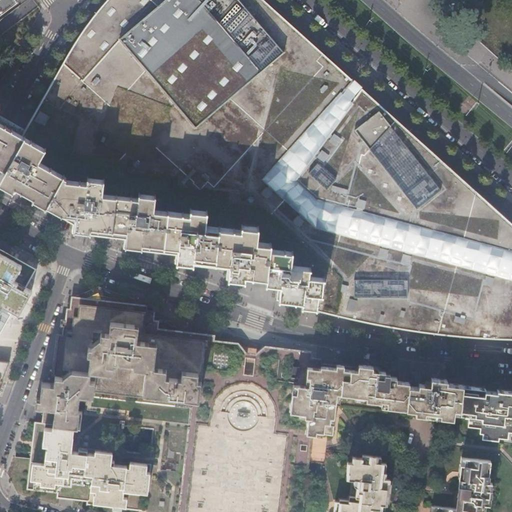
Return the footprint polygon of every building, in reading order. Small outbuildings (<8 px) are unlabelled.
[(0,0),(0,13),(16,0),(0,0)] [(352,288),(347,317),(382,325),(431,333),(456,337),(492,341),(511,342),(511,341),(511,271),(504,269),(508,265),(511,266),(511,222),(264,0),(106,0),(78,36),(352,288)] [(352,288),(78,36),(70,50),(22,135),(23,136),(4,169),(3,168),(0,173),(0,182),(73,224),(72,232),(87,234),(125,238),(124,248),(176,254),(175,264),(227,269),(226,279),(278,285),(277,298),(300,300),(300,303),(299,306),(347,317),(352,288)] [(0,300),(19,310),(32,287),(25,283),(16,270),(22,260),(15,256),(16,255),(0,246),(0,300)] [(60,489),(60,494),(91,497),(90,500),(146,506),(145,511),(179,511),(191,409),(198,410),(205,339),(206,337),(198,336),(149,331),(151,309),(91,289),(79,302),(77,314),(73,314),(71,334),(65,333),(61,374),(55,373),(54,381),(42,380),(40,395),(36,395),(35,404),(44,405),(42,421),(37,421),(30,486),(60,489)] [(236,343),(205,339),(198,410),(204,411),(202,403),(209,390),(220,380),(222,378),(235,373),(238,374),(239,372),(240,366),(238,363),(239,357),(241,355),(242,351),(240,348),(237,348),(237,345),(236,343)] [(261,348),(257,375),(259,375),(270,381),(274,385),(278,386),(276,389),(280,396),(283,401),(284,416),(283,421),(296,423),(295,430),(317,433),(317,429),(333,431),(336,404),(387,409),(387,405),(408,407),(411,384),(410,384),(410,380),(398,379),(398,375),(391,375),(391,372),(386,372),(386,369),(322,362),(322,357),(309,356),(308,365),(293,363),(294,352),(274,349),(261,348)] [(0,378),(2,378),(3,377),(9,362),(9,361),(9,360),(8,359),(0,358),(0,378)] [(439,411),(448,381),(435,379),(434,383),(429,383),(427,410),(439,411)] [(463,383),(448,381),(439,411),(443,412),(443,415),(455,417),(456,413),(460,414),(463,383)] [(511,511),(511,388),(463,383),(460,414),(462,414),(462,417),(468,418),(468,422),(471,422),(471,428),(483,429),(482,434),(485,435),(485,437),(502,439),(503,434),(511,435),(511,433),(511,511),(482,511),(483,511),(487,511),(488,504),(491,505),(493,490),(490,489),(493,467),(489,467),(490,459),(465,456),(462,478),(458,507),(438,504),(436,511),(432,511),(511,511)] [(370,511),(371,508),(372,508),(373,503),(383,504),(383,499),(387,499),(389,488),(385,488),(387,467),(384,466),(385,457),(378,456),(379,451),(364,449),(364,453),(354,451),(352,467),(349,467),(348,473),(356,474),(355,482),(355,484),(356,485),(357,486),(358,486),(357,494),(351,493),(350,498),(341,497),(340,499),(336,499),(334,509),(335,509),(335,511),(370,511)] [(292,455),(285,511),(302,511),(309,457),(297,455),(297,456),(292,455)]
